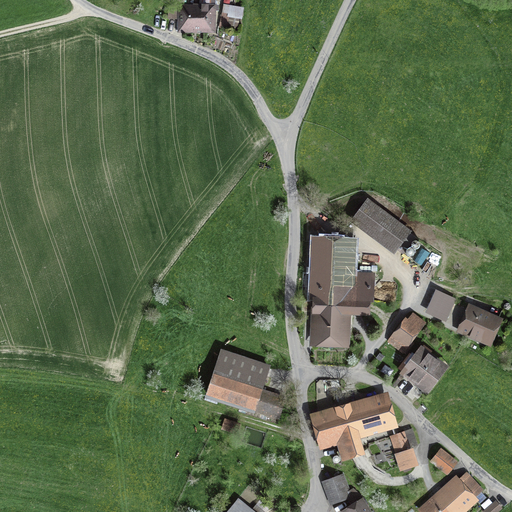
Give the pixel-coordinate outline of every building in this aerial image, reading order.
[(182,27),(214,28),(215,1),(189,0),(176,0),(176,11),(183,11),(182,27)] [(242,8),(224,4),(221,21),(238,25),(242,8)] [(356,218),(403,253),(415,238),(407,233),(408,232),(368,202),(356,218)] [(320,254),(319,297),(316,297),(316,300),(318,300),(318,322),(315,322),(315,326),(317,326),(317,341),(343,342),(344,312),(367,313),(367,302),(373,303),(374,275),(346,274),(347,243),(321,241),(320,254)] [(453,301),(438,294),(430,311),(445,318),(453,301)] [(498,321),(471,309),(461,329),(489,342),(498,321)] [(423,322),(413,314),(391,342),(405,353),(413,343),(410,340),(423,322)] [(446,369),(445,368),(448,365),(444,361),(441,365),(428,355),(431,351),(424,346),(421,349),(420,349),(414,357),(410,354),(399,368),(429,391),(446,369)] [(207,394),(279,418),(285,399),(262,391),(269,368),(221,352),(207,394)] [(319,444),(337,438),(343,460),(352,457),(351,455),(362,452),(356,433),(375,428),(376,431),(390,427),(389,424),(392,423),(385,399),(312,420),(319,444)] [(239,425),(226,421),(223,428),(236,432),(239,425)] [(412,429),(391,436),(402,468),(415,464),(409,447),(417,445),(412,429)] [(442,452),(434,461),(449,472),(456,463),(442,452)] [(457,511),(481,491),(466,474),(424,511),(457,511)] [(333,478),(323,482),(330,501),(340,497),(333,478)] [(370,511),(362,499),(343,511),(370,511)] [(227,511),(262,511),(256,506),(251,511),(237,500),(227,511)] [(496,502),(484,511),(496,511),(501,508),(496,502)]
